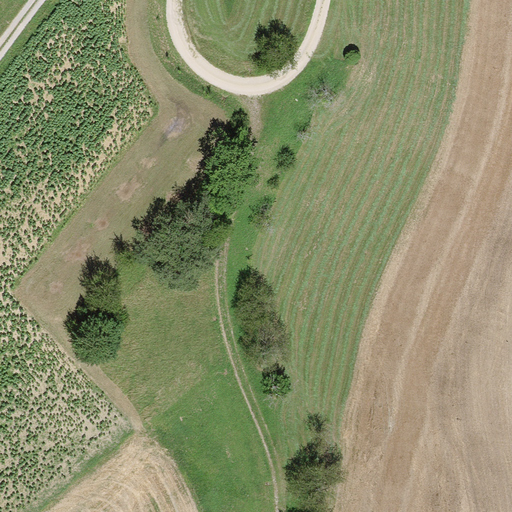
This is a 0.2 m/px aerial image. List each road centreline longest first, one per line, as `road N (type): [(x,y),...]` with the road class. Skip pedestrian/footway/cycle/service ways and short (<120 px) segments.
road 1 (track): [(276,511),(278,491),(242,390),(215,253),(256,96)]
road 2 (track): [(320,0),(316,34),(287,81),(256,96),(198,74),(180,48),(175,0)]
